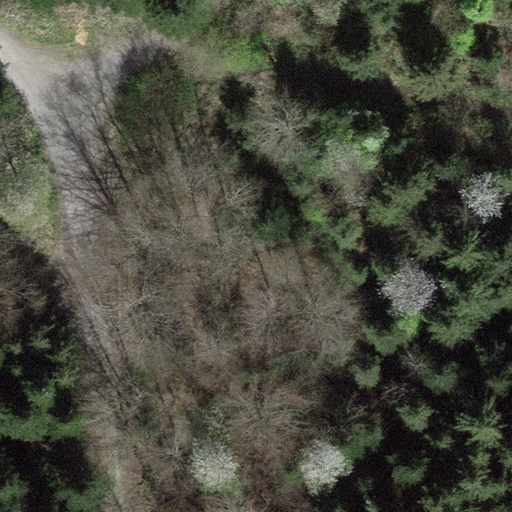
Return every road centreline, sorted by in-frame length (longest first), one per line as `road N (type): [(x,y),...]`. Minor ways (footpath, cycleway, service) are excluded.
road 1 (track): [(120,511),(56,95),(0,49)]
road 2 (track): [(230,0),(181,34),(56,95)]
